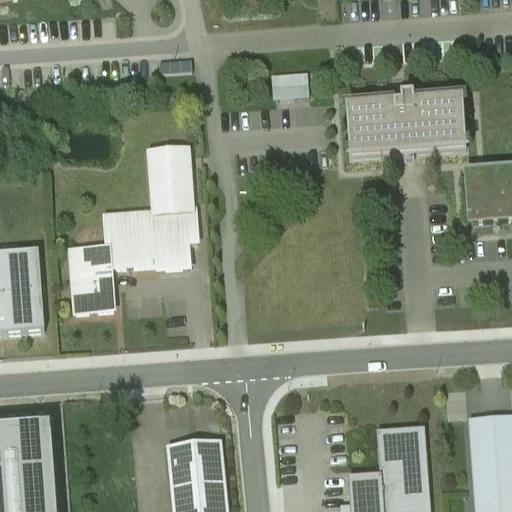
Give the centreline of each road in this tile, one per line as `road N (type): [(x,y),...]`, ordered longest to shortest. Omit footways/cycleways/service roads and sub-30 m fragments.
road 1 (residential): [(511,355),(243,375)]
road 2 (residential): [(243,375),(0,391)]
road 3 (residential): [(243,375),(256,511)]
